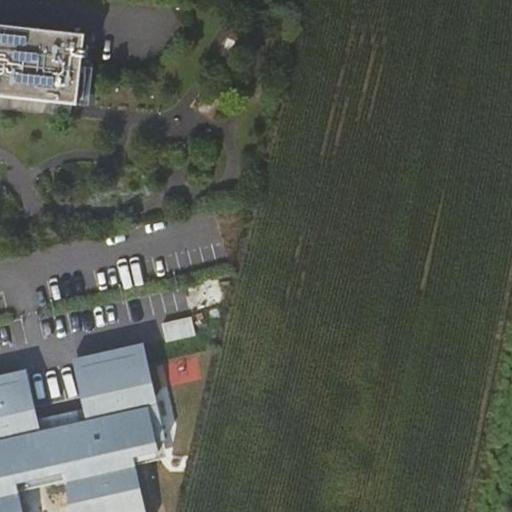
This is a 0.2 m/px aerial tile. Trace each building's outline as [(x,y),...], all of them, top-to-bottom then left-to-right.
[(0,91),(77,100),(88,101),(92,66),(81,65),(85,31),(0,21),(0,91)] [(194,331),(165,338),(169,355),(198,348),(194,331)] [(0,511),(19,511),(15,492),(13,482),(43,475),(45,485),(69,480),(76,511),(143,511),(128,446),(161,438),(139,344),(76,359),(90,417),(85,418),(41,429),(36,430),(22,372),(0,376),(0,511)] [(40,421),(41,429),(85,418),(83,411),(40,421)] [(13,482),(15,492),(45,485),(43,475),(13,482)]
